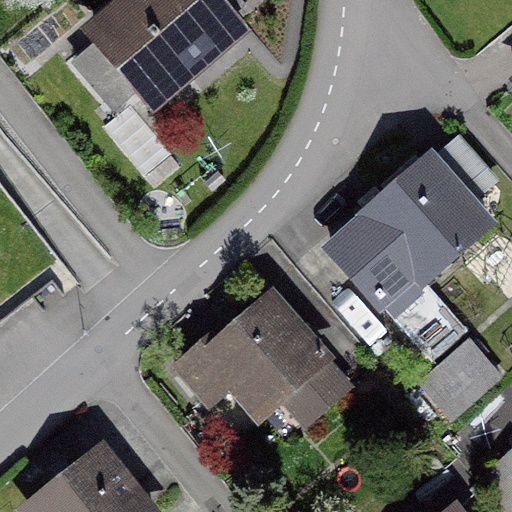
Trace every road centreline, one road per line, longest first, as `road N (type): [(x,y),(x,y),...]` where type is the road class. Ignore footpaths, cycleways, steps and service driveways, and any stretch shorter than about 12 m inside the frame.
road 1 (residential): [(345,12),(339,73),(314,135),(267,205),(92,366)]
road 2 (residential): [(345,12),(455,94),(511,157)]
road 3 (residential): [(92,366),(211,511)]
road 4 (residential): [(92,366),(0,450)]
